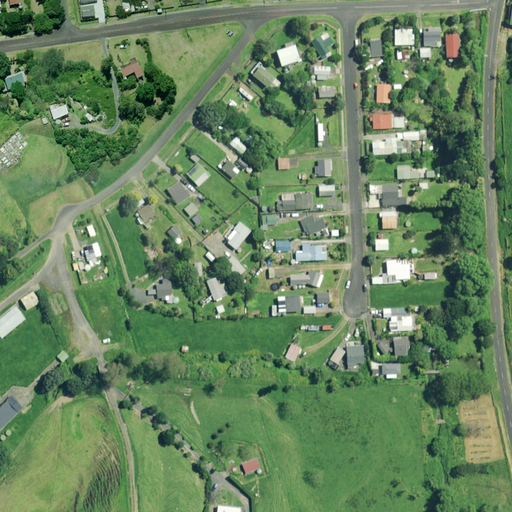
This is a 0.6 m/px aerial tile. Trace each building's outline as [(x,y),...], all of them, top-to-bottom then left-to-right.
[(97,17),(95,8),(83,9),(84,19),(97,17)] [(414,45),(413,30),(395,30),(395,45),(414,45)] [(440,47),(440,33),(424,32),(423,47),(440,47)] [(333,44),(327,33),(311,43),(322,60),(332,55),(327,48),(333,44)] [(460,58),(459,36),(446,36),(446,58),(460,58)] [(382,56),(380,41),(369,42),(371,58),(382,56)] [(285,46),(286,48),(276,51),(281,67),(299,61),(294,46),(293,43),(285,46)] [(430,58),(430,49),(420,49),(420,58),(430,58)] [(409,50),(397,51),(397,60),(410,59),(409,50)] [(306,53),(300,55),(302,62),(308,60),(306,53)] [(146,78),(140,65),(122,73),(125,80),(137,75),(139,81),(146,78)] [(280,84),(258,65),(250,74),(267,88),(272,83),(277,87),(280,84)] [(330,67),(314,67),(314,75),(330,75),(330,67)] [(26,88),(25,84),(28,83),(26,74),(8,79),(9,82),(6,83),(9,93),(26,88)] [(390,85),(377,85),(376,103),(390,103),(390,85)] [(231,100),(227,105),(236,112),(240,107),(231,100)] [(65,108),(63,104),(51,108),(55,121),(70,116),(67,107),(65,108)] [(391,118),(391,115),(369,115),(370,121),(373,121),(373,129),(391,129),(404,129),(404,117),(391,118)] [(312,132),(307,128),(299,137),(304,141),(312,132)] [(396,142),(396,154),(414,154),(414,145),(411,145),(410,140),(426,140),(426,130),(401,131),(402,141),(396,142)] [(250,150),(235,138),(230,145),(245,157),(250,150)] [(396,142),(396,138),(385,139),(386,142),(372,143),(373,155),(396,154),(396,142)] [(199,160),(193,154),(190,158),(196,163),(199,160)] [(248,166),(241,158),(236,163),(243,171),(248,166)] [(240,171),(226,159),(219,167),(233,179),(240,171)] [(289,169),(289,159),(278,159),(278,169),(289,169)] [(331,176),(330,160),(318,160),(318,167),(315,167),(315,177),(331,176)] [(206,172),(200,165),(188,177),(198,187),(210,176),(206,172)] [(419,167),(396,168),(397,179),(425,178),(425,171),(419,172),(419,167)] [(189,198),(179,183),(167,190),(177,205),(189,198)] [(410,205),(409,198),(400,198),(400,193),(395,194),(395,185),(374,186),(375,194),(378,194),(378,199),(382,199),(382,206),(410,205)] [(334,186),(319,186),(319,197),(334,196),(334,186)] [(278,211),(312,209),(311,193),(282,195),(282,201),(277,202),(278,211)] [(343,203),(328,202),(327,210),(342,211),(343,203)] [(198,211),(192,203),(184,210),(190,217),(198,211)] [(154,215),(147,205),(137,212),(140,217),(137,219),(140,224),(154,215)] [(395,212),(379,213),(379,218),(381,218),(382,229),(395,229),(395,212)] [(202,220),(197,214),(191,219),(196,225),(202,220)] [(276,225),(275,215),(260,216),(261,231),(267,230),(267,225),(276,225)] [(314,223),(311,216),(300,221),(306,237),(325,228),(321,220),(314,223)] [(251,232),(239,222),(234,228),(232,226),(224,236),(229,240),(227,243),(235,250),(251,232)] [(167,233),(174,240),(179,246),(183,242),(178,236),(182,233),(175,225),(167,233)] [(387,251),(387,240),(375,240),(375,250),(387,251)] [(290,252),(290,241),(275,242),(276,252),(290,252)] [(86,246),(90,258),(88,259),(91,267),(95,266),(94,265),(97,264),(95,258),(100,256),(96,243),(86,246)] [(310,247),(310,244),(302,244),(302,252),(295,252),(296,262),(326,260),(326,246),(310,247)] [(216,260),(208,252),(205,256),(212,263),(216,260)] [(245,271),(232,256),(224,264),(238,278),(245,271)] [(413,260),(395,261),(386,261),(386,274),(382,274),(382,284),(396,284),(395,280),(408,279),(408,273),(414,273),(413,260)] [(284,278),(284,269),(269,269),(269,279),(284,278)] [(323,275),(309,271),(307,276),(290,276),(290,285),(306,284),(319,288),(323,275)] [(218,283),(216,278),(206,282),(213,301),(226,296),(224,290),(226,289),(223,281),(218,283)] [(171,298),(171,284),(156,284),(156,290),(148,290),(148,295),(156,295),(156,300),(167,301),(167,304),(178,304),(178,298),(171,298)] [(39,303),(33,292),(20,300),(27,311),(39,303)] [(332,294),(316,293),(316,303),(331,304),(332,294)] [(300,312),(298,296),(277,297),(278,313),(300,312)] [(0,331),(20,314),(8,301),(0,307),(0,331)] [(224,311),(222,305),(216,308),(218,314),(224,311)] [(406,317),(405,308),(390,309),(391,322),(389,322),(389,332),(411,331),(410,317),(406,317)] [(406,356),(405,340),(393,341),(394,356),(406,356)] [(363,364),(362,342),(355,343),(355,347),(346,347),(347,369),(356,369),(355,364),(363,364)] [(389,351),(383,342),(377,346),(383,355),(389,351)] [(301,349),(291,344),(284,358),(294,363),(301,349)] [(344,351),(338,347),(330,360),(337,364),(344,351)] [(69,357),(63,351),(57,357),(63,363),(69,357)] [(399,375),(399,364),(381,364),(381,375),(399,375)] [(7,392),(0,398),(0,423),(19,405),(7,392)]
